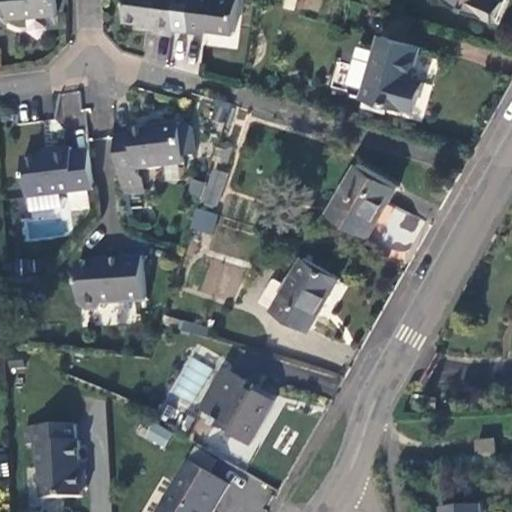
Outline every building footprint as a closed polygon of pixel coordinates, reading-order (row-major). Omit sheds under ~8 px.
[(53,15),(52,0),(4,0),(5,17),(53,15)] [(155,32),(171,34),(172,29),(175,0),(127,0),(124,20),(155,25),(155,32)] [(237,0),(175,0),(172,29),(203,32),(204,28),(233,32),(237,0)] [(299,0),(298,9),(319,11),(320,0),(299,0)] [(460,0),(496,16),(504,0),(460,0)] [(423,45),(383,33),(365,96),(414,110),(423,79),(414,76),(423,45)] [(171,65),(200,66),(201,36),(171,35),(171,65)] [(132,135),(115,138),(120,176),(137,175),(137,171),(143,170),(192,163),(193,157),(196,154),(194,130),(188,126),(180,127),(179,124),(160,126),(158,128),(131,131),(132,135)] [(27,196),(95,190),(89,151),(72,152),(71,147),(51,149),(51,155),(23,158),(27,196)] [(363,161),(332,211),(371,234),(402,185),(363,161)] [(122,194),(146,191),(143,170),(137,171),(137,175),(120,176),(122,194)] [(229,178),(216,174),(207,202),(219,206),(229,178)] [(214,235),(220,215),(200,210),(194,229),(214,235)] [(110,258),(79,260),(81,302),(84,307),(100,307),(104,301),(146,300),(146,255),(110,256),(110,258)] [(307,255),(277,305),(312,327),(342,277),(307,255)] [(200,289),(231,300),(242,270),(211,259),(200,289)] [(168,391),(191,404),(212,368),(189,356),(168,391)] [(230,367),(207,407),(220,415),(216,421),(223,425),(224,423),(252,439),(275,399),(257,389),(255,393),(250,390),(255,381),(230,367)] [(77,420),(27,424),(28,441),(37,440),(38,463),(43,467),(44,495),(84,493),(84,490),(89,485),(88,472),(83,467),(81,437),(78,437),(77,420)] [(143,438),(166,447),(172,431),(149,422),(143,438)] [(491,456),(491,439),(473,440),(474,458),(491,456)] [(211,511),(229,482),(190,459),(158,511),(211,511)]
